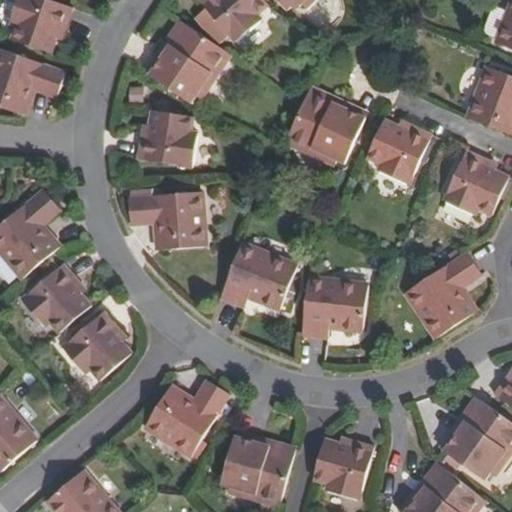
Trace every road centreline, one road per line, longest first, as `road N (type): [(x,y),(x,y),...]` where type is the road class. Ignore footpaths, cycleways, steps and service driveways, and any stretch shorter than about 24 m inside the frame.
road 1 (residential): [(182,330),(136,385),(0,502)]
road 2 (residential): [(182,330),(112,250),(88,147)]
road 3 (residential): [(510,333),(411,381),(318,391)]
road 4 (residential): [(88,147),(121,26),(141,0)]
road 5 (residential): [(318,391),(282,385),(182,330)]
road 6 (residential): [(400,103),(511,155)]
road 7 (residential): [(318,391),(294,511)]
